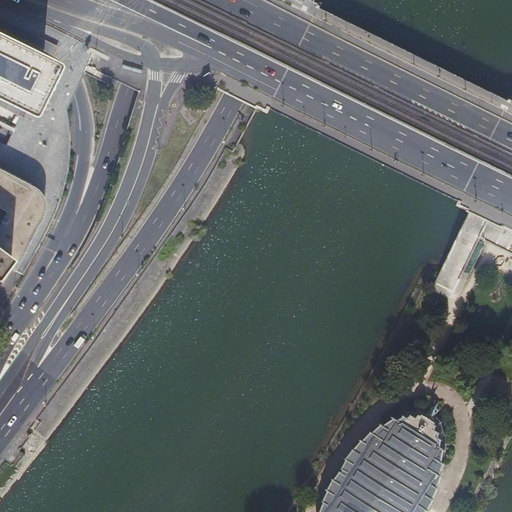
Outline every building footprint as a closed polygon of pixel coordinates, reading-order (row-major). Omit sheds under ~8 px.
[(23,115),(56,46),(0,18),(0,104),(21,114),(23,115)] [(504,105),(502,109),(504,110),(503,111),(508,114),(511,109),(509,107),(504,105)] [(35,187),(32,184),(0,167),(0,206),(5,209),(0,218),(0,242),(2,242),(5,243),(7,243),(9,244),(11,245),(12,246),(18,251),(19,252),(20,252),(21,252),(40,214),(42,211),(42,208),(42,205),(42,201),(42,198),(41,195),(39,192),(38,189),(35,187)] [(0,263),(1,262),(3,263),(2,264),(10,268),(12,269),(21,252),(20,252),(19,252),(18,251),(12,246),(11,245),(9,244),(7,243),(5,243),(2,242),(0,242),(0,263)] [(423,511),(425,510),(432,497),(437,483),(441,470),(444,458),(445,446),(443,436),(441,427),(438,421),(436,416),(440,410),(437,407),(433,406),(429,413),(424,412),(417,412),(407,414),(399,417),(389,422),(381,428),(367,441),(356,453),(347,465),(340,478),(332,494),(324,511),(423,511)]
